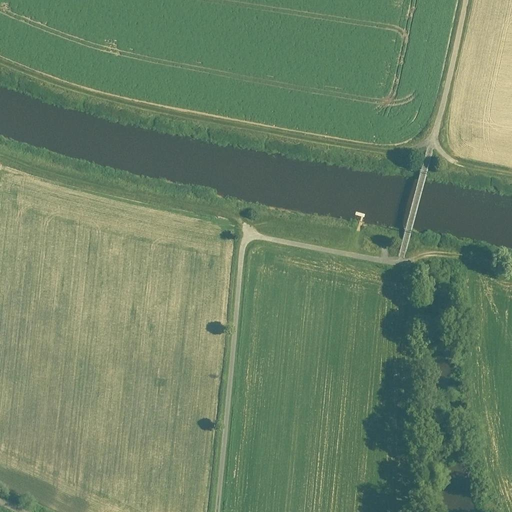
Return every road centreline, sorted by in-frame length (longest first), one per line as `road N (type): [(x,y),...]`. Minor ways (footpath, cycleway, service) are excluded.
road 1 (track): [(255,238),(0,166)]
road 2 (unclassified): [(433,141),(465,0)]
